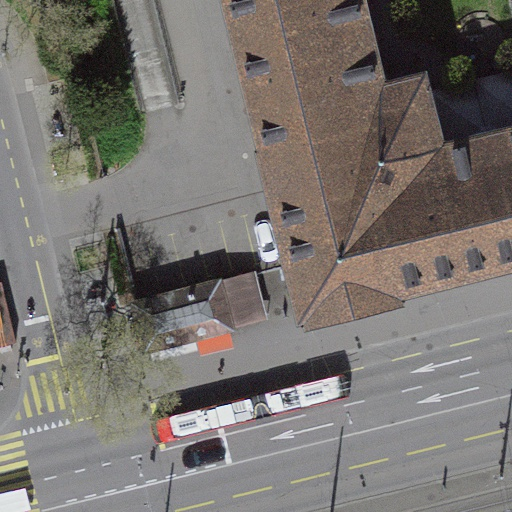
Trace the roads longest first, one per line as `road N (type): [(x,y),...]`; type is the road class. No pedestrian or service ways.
road 1 (primary): [(511,394),(84,499)]
road 2 (residential): [(0,149),(84,499)]
